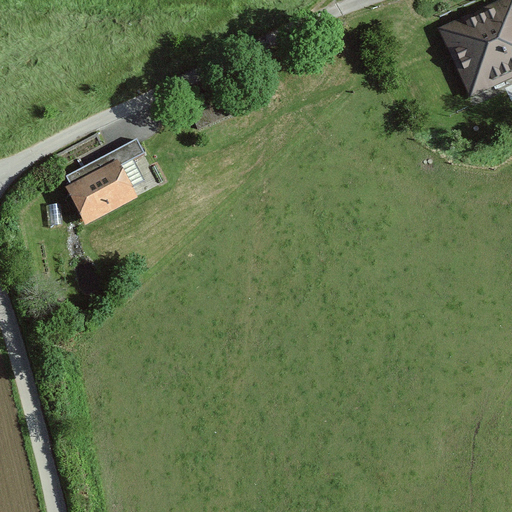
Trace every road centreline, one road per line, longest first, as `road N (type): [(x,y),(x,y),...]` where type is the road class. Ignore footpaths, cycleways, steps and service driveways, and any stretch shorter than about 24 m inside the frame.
road 1 (residential): [(366,0),(278,33),(8,167)]
road 2 (unclassified): [(0,297),(56,511)]
